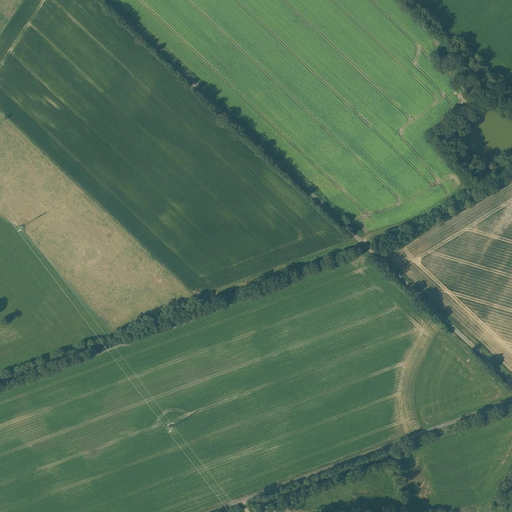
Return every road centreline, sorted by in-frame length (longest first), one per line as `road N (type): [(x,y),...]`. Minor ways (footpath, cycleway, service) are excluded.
road 1 (unclassified): [(105,0),(511,383)]
road 2 (unclassified): [(511,399),(208,511)]
